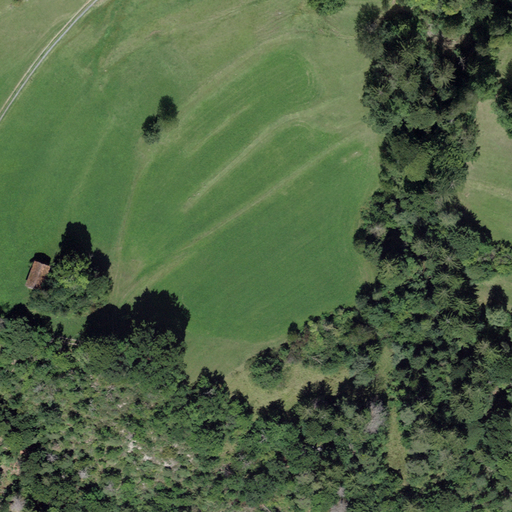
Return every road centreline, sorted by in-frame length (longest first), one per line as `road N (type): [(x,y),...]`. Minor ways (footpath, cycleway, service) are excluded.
road 1 (track): [(114,307),(118,337),(105,351),(0,322)]
road 2 (track): [(0,115),(93,0)]
